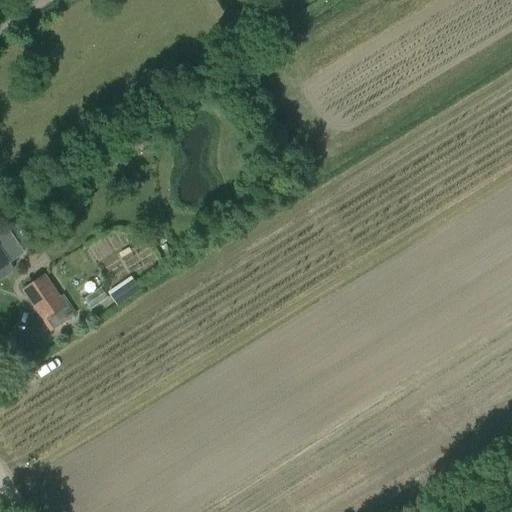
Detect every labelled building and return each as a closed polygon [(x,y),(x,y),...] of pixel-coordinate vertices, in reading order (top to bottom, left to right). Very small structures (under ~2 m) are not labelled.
[(159,90),(149,74),(131,84),(140,100),(159,90)] [(0,281),(11,274),(12,268),(0,249),(0,281)] [(20,291),(49,333),(73,316),(44,274),(20,291)] [(98,287),(83,299),(91,309),(106,297),(98,287)] [(511,504),(511,477),(501,482),(511,504)]
